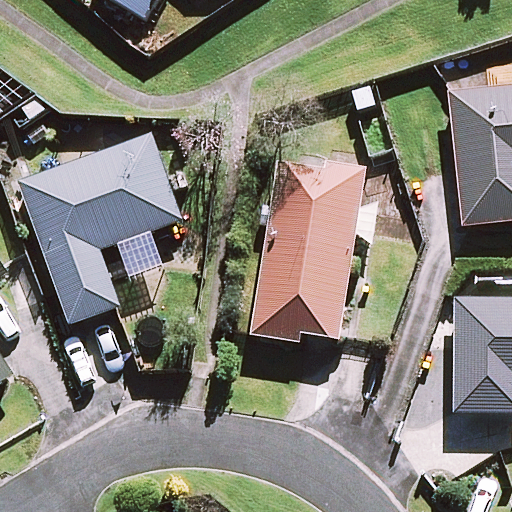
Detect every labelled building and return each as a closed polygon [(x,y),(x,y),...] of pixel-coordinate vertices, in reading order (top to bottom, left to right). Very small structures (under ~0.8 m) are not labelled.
[(103,0),(101,4),(149,32),(167,0),(103,0)] [(511,102),(457,109),(471,240),(511,236),(511,102)] [(27,196),(77,338),(129,320),(110,266),(192,237),(161,149),(27,196)] [(347,357),(374,184),(335,179),(334,187),(285,180),(259,351),(307,359),(308,351),(347,357)] [(0,401),(21,388),(0,355),(0,302),(18,291),(0,263),(0,401)] [(511,314),(462,315),(462,427),(511,426),(511,314)]
